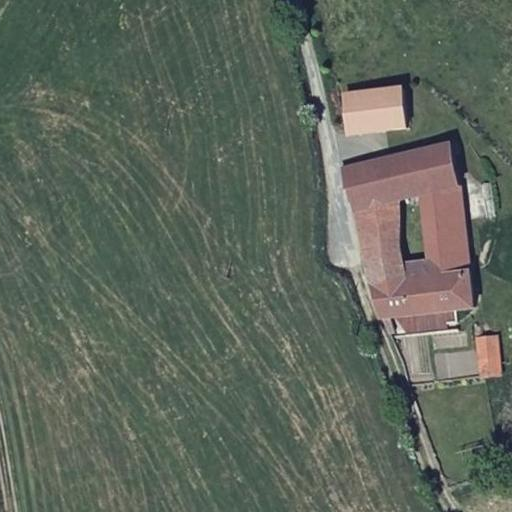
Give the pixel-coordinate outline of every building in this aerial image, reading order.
[(411,126),(406,88),(341,91),(346,132),(411,126)] [(466,187),(461,143),(350,164),(351,168),(342,167),(350,205),(398,198),(422,194),(466,187)] [(476,268),(466,187),(422,194),(433,271),(476,268)] [(408,273),(398,198),(350,205),(365,276),(408,273)] [(479,312),(476,268),(433,271),(408,273),(365,276),(380,319),(479,312)] [(502,376),(502,335),(479,335),(480,377),(502,376)]
